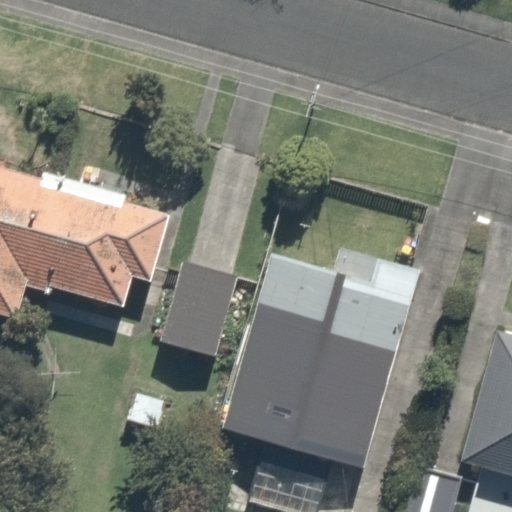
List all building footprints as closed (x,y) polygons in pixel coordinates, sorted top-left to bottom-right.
[(0,152),(0,315),(11,281),(102,311),(115,273),(135,280),(160,205),(0,152)] [(319,463),(346,473),(420,271),(328,238),(321,259),(259,237),(194,418),(251,439),(231,496),(276,511),(300,511),(303,505),(319,463)] [(221,277),(164,254),(132,335),(189,358),(221,277)] [(511,327),(475,317),(439,454),(511,472),(511,327)] [(442,511),(455,477),(411,461),(393,511),(442,511)]
